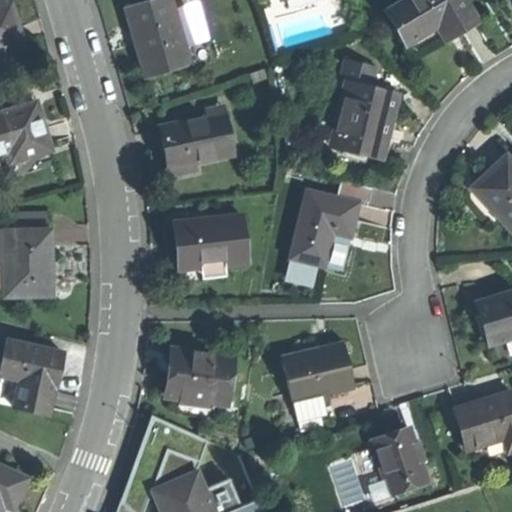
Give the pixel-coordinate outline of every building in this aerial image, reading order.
[(147,76),(189,63),(170,0),(150,0),(127,7),(137,41),(147,76)] [(182,0),(189,22),(207,16),(201,0),(182,0)] [(291,0),(294,8),(300,11),(318,5),(321,0),(291,0)] [(464,30),(479,21),(466,0),(412,0),(389,14),(407,46),(439,27),(447,40),(464,30)] [(0,48),(22,42),(17,25),(11,4),(0,7),(0,48)] [(0,48),(0,58),(25,51),(22,42),(0,48)] [(346,86),(370,92),(376,72),(347,64),(342,84),(346,86)] [(398,99),(370,92),(346,86),(331,147),(382,160),(390,128),(398,99)] [(10,163),(50,151),(43,127),(36,103),(0,113),(0,155),(7,153),(10,163)] [(211,119),(226,116),(224,108),(209,111),(211,119)] [(196,163),(234,155),(226,116),(211,119),(161,129),(165,150),(169,168),(196,163)] [(511,229),(511,161),(507,156),(491,172),(473,188),(511,229)] [(169,168),(171,176),(197,171),(196,163),(169,168)] [(333,236),(351,240),(354,227),(359,206),(307,194),(292,260),(293,260),(317,265),(326,267),(333,236)] [(13,232),(49,232),(48,215),(13,215),(13,232)] [(202,268),(225,266),(247,263),(241,217),(174,224),(177,246),(179,271),(202,268)] [(13,232),(2,233),(3,261),(3,296),(51,296),(51,263),(50,232),(49,232),(13,232)] [(344,272),(351,240),(333,236),(326,267),(344,272)] [(313,284),(317,265),(293,260),(289,278),(313,284)] [(226,277),(225,266),(202,268),(203,280),(226,277)] [(490,345),(511,337),(511,292),(477,303),(484,325),(490,345)] [(13,406),(47,414),(54,384),(61,354),(7,341),(6,341),(0,369),(0,376),(18,380),(13,406)] [(293,400),(322,393),(353,385),(348,364),(343,345),(313,353),(313,355),(283,362),(293,400)] [(212,401),(227,403),(233,359),(172,351),(169,371),(166,396),(183,398),(212,401)] [(327,412),(322,393),(293,400),(298,420),(327,412)] [(508,451),(511,449),(511,396),(511,393),(480,403),(454,411),(466,449),(504,437),(508,451)] [(182,403),(212,406),(212,401),(183,398),(182,403)] [(150,511),(156,499),(153,490),(197,472),(209,441),(152,415),(120,502),(125,506),(123,511),(150,511)] [(389,493),(425,482),(418,462),(412,443),(407,428),(388,434),(371,440),(389,493)] [(256,435),(244,439),(247,448),(259,445),(256,435)] [(418,441),(412,443),(418,462),(424,460),(418,441)] [(0,510),(3,505),(11,509),(16,499),(25,480),(0,467),(0,510)] [(213,511),(204,490),(197,472),(153,490),(156,499),(161,511),(213,511)] [(231,479),(204,490),(213,511),(228,511),(242,507),(231,479)] [(263,511),(259,500),(242,507),(228,511),(263,511)] [(116,511),(123,511),(125,506),(120,502),(116,511)]
